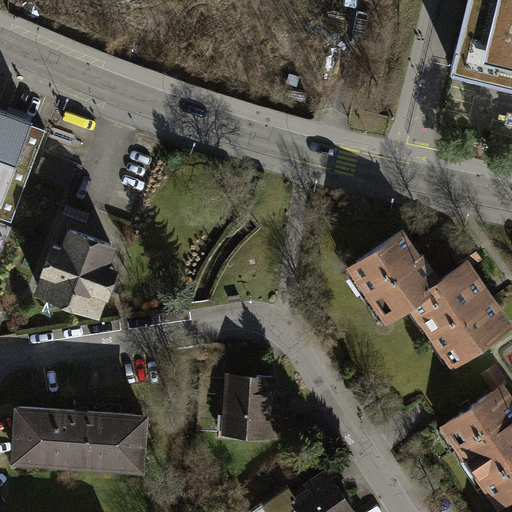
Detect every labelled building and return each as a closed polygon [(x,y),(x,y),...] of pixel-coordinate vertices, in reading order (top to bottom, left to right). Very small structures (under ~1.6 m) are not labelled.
[(511,81),(511,0),(467,0),(452,66),(511,81)] [(32,120),(0,108),(0,216),(11,221),(46,129),(31,123),(32,120)] [(63,249),(54,245),(39,287),(98,309),(114,267),(105,264),(112,244),(70,229),(63,249)] [(363,270),(357,274),(381,308),(384,306),(391,315),(415,298),(441,279),(422,253),(415,258),(408,249),(414,245),(402,229),(357,261),(363,270)] [(441,279),(415,298),(420,306),(417,309),(429,327),(433,324),(439,332),(434,335),(448,354),(452,352),(457,360),(508,325),(490,298),(482,304),(475,294),(483,289),(468,267),(481,258),(474,247),(465,246),(453,254),(461,266),(441,279)] [(267,381),(234,379),(231,431),(264,433),(267,381)] [(511,402),(496,379),(435,422),(493,505),(511,490),(511,402)] [(144,415),(19,406),(15,453),(52,456),(52,458),(104,462),(104,460),(140,462),(144,415)] [(292,483),(263,502),(269,511),(347,511),(320,469),(306,479),(311,486),(299,494),(292,483)]
